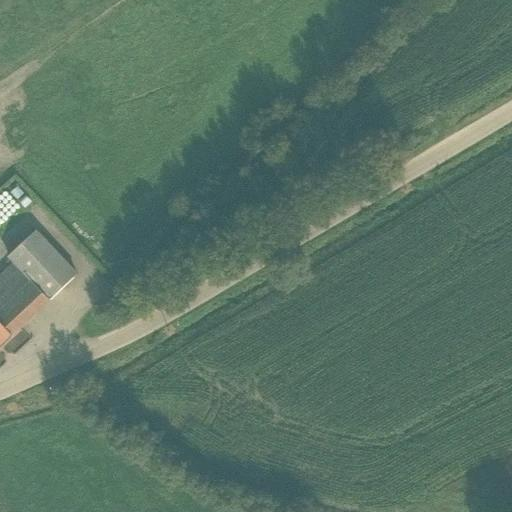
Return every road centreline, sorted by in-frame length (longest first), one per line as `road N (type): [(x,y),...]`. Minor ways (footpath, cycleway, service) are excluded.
road 1 (residential): [(0,391),(85,357),(511,112)]
road 2 (track): [(0,387),(404,0)]
